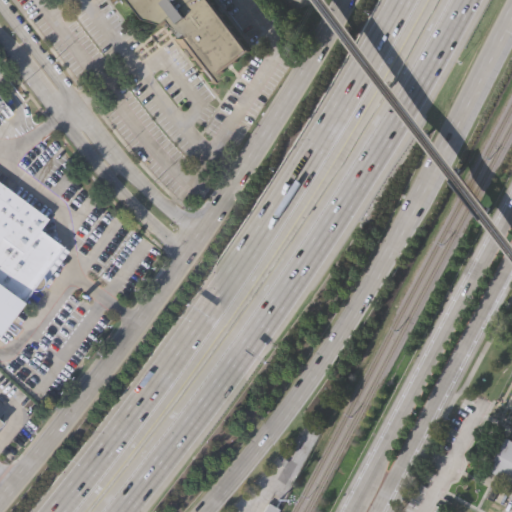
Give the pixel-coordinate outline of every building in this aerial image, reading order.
[(215,0),(252,47),(211,79),(176,36),(183,32),(173,17),(166,22),(148,17),(135,0),(215,0)] [(0,182),(45,216),(38,226),(62,244),(40,273),(41,276),(41,280),(39,285),(35,288),(32,289),(29,288),(18,303),(0,289),(0,182)] [(0,289),(18,303),(0,327),(0,289)] [(511,479),(492,469),(509,438),(511,439),(511,479)] [(261,511),(267,501),(278,507),(275,511),(261,511)]
